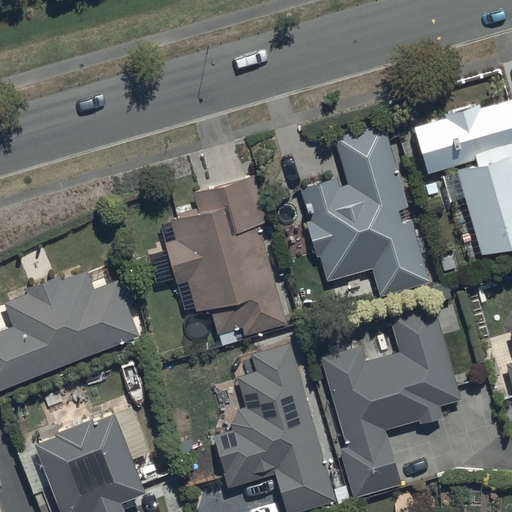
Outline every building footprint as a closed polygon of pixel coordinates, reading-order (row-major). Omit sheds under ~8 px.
[(511,102),(509,91),(478,100),(476,94),(440,105),(442,111),(410,120),(425,167),(473,153),(474,156),(454,162),(455,166),(440,170),(447,194),(462,190),(479,246),(511,236),(511,102)] [(334,171),(297,181),(306,215),(303,216),(312,251),(318,249),(324,276),(371,264),(377,290),(427,278),(382,117),(332,131),(346,179),(337,182),(334,171)] [(172,300),(191,295),(194,305),(207,301),(215,327),(239,320),(242,331),(284,319),(254,217),(263,214),(250,168),(189,186),(194,202),(167,210),(174,231),(162,235),(175,278),(166,280),(172,300)] [(10,322),(0,325),(0,382),(137,332),(115,274),(91,283),(85,265),(59,275),(57,269),(24,281),(27,287),(0,297),(10,322)] [(358,339),(319,351),(345,439),(337,441),(351,490),(399,476),(383,424),(415,415),(416,418),(441,411),(438,400),(459,394),(431,298),(388,310),(398,345),(363,355),(358,339)] [(511,323),(507,325),(511,341),(511,355),(503,359),(511,388),(511,323)] [(229,423),(212,426),(226,480),(272,468),(283,507),(333,493),(290,336),(249,348),(254,366),(234,371),(242,400),(236,403),(228,416),(229,423)] [(50,422),(30,429),(47,475),(38,479),(50,511),(111,511),(123,508),(115,488),(141,478),(131,452),(147,446),(132,405),(114,412),(109,399),(88,407),(87,404),(48,418),(50,422)]
